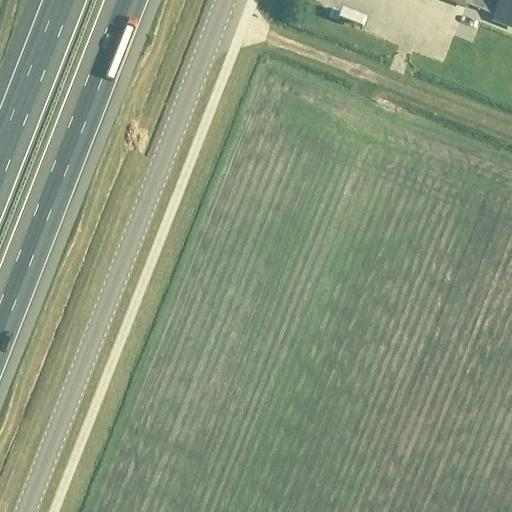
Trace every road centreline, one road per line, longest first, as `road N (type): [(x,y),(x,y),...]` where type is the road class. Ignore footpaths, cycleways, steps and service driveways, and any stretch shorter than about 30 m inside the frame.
road 1 (unclassified): [(26,511),(227,0)]
road 2 (motorway): [(0,337),(131,0)]
road 3 (track): [(220,15),(511,131)]
road 4 (motorway): [(65,0),(0,168)]
